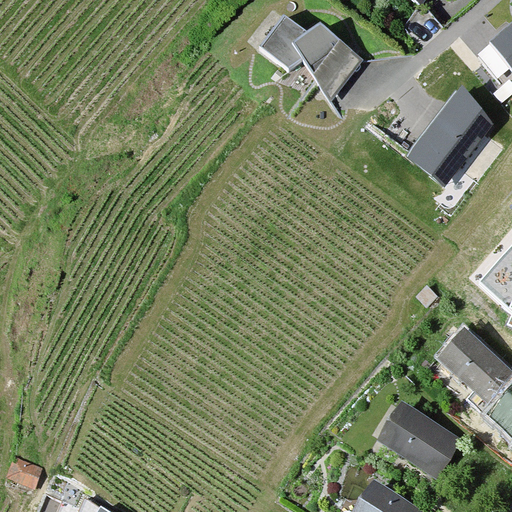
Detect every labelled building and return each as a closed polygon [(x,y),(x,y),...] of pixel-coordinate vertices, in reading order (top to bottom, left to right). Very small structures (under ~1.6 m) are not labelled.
[(308,40),(284,22),(261,49),(289,71),(303,63),(332,104),(362,62),(320,31),(308,40)] [(511,25),(493,42),(511,69),(511,25)] [(463,94),(409,163),(435,181),(444,188),(489,129),(463,94)] [(511,246),(480,283),(511,311),(511,246)] [(418,300),(429,310),(438,299),(427,289),(418,300)] [(511,375),(465,335),(440,363),(491,406),(481,417),(511,441),(511,375)] [(460,441),(402,407),(379,445),(437,480),(460,441)] [(15,460),(8,482),(37,492),(44,470),(15,460)] [(418,511),(375,485),(357,511),(418,511)] [(60,499),(55,511),(78,511),(81,506),(60,499)] [(104,511),(83,499),(81,506),(78,511),(104,511)]
